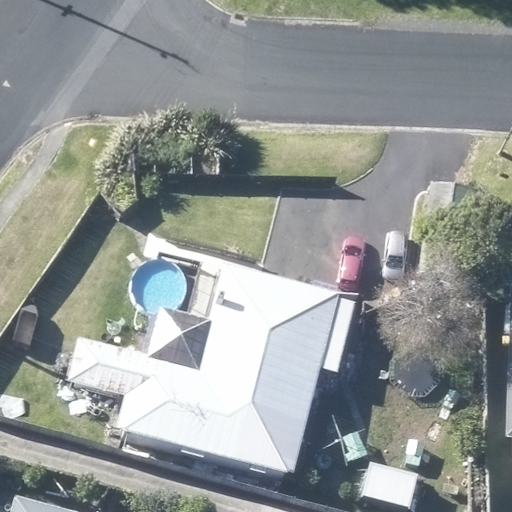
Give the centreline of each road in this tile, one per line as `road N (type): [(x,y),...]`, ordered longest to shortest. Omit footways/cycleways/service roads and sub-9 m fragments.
road 1 (residential): [(16,65),(511,84)]
road 2 (unknown): [(0,384),(449,511)]
